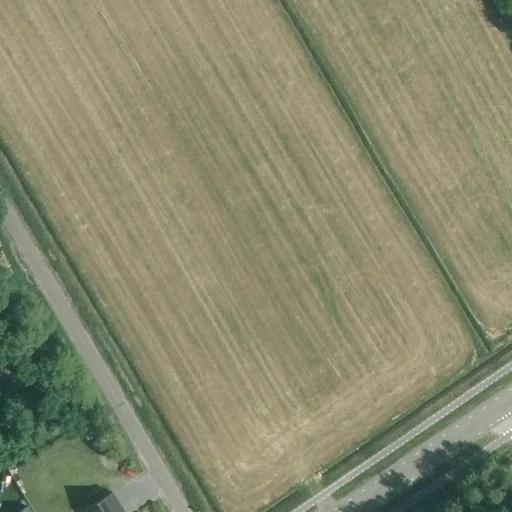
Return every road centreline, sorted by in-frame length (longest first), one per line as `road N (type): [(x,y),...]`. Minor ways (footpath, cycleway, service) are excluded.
road 1 (unclassified): [(179,511),(0,201)]
road 2 (primary): [(351,511),(511,402)]
